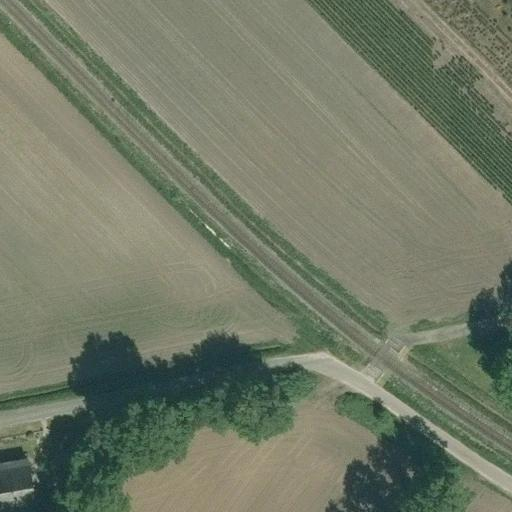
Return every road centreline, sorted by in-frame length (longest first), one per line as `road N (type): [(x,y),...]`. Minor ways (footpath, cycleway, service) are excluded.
road 1 (residential): [(301,362),(0,419)]
road 2 (residential): [(301,362),(360,378),(511,487)]
